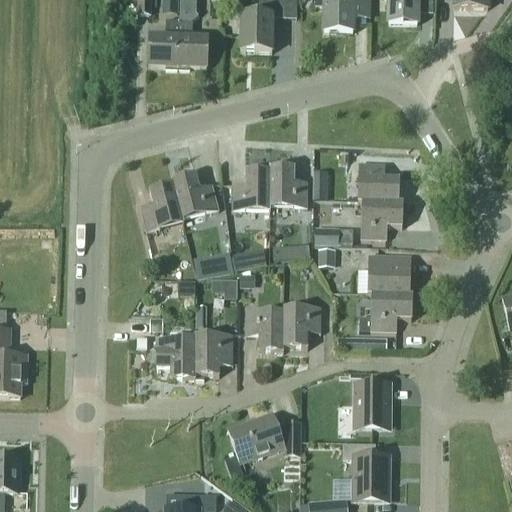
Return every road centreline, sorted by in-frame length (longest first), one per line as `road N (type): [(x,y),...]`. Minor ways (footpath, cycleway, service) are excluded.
road 1 (residential): [(85,420),(86,252),(100,155),(391,78),(475,202),(500,220)]
road 2 (residential): [(85,420),(188,412),(321,375),(434,372)]
road 3 (residential): [(434,372),(500,220)]
